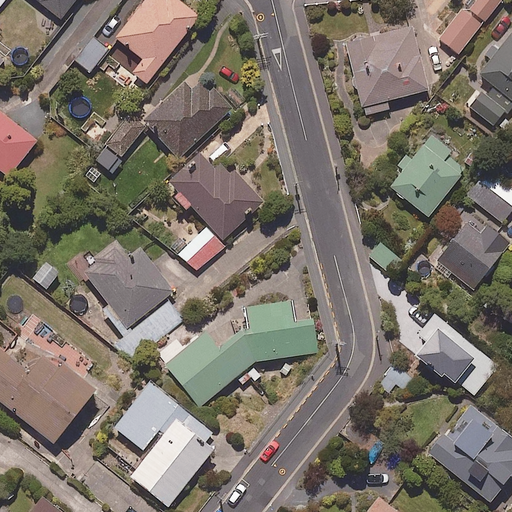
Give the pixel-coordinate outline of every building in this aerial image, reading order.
[(78,0),(36,0),(63,20),(78,0)] [(199,20),(173,0),(148,0),(117,40),(127,48),(117,60),(148,85),(199,20)] [(459,56),(503,0),(502,0),(478,0),(467,14),(463,11),(440,40),(459,56)] [(429,93),(412,29),(344,47),(363,119),(389,112),(387,104),(429,93)] [(511,113),(511,37),(479,78),(490,86),(468,113),(491,132),(505,114),(509,117),(511,113)] [(109,52),(94,39),(74,62),(90,75),(109,52)] [(233,111),(197,73),(143,123),(179,162),(233,111)] [(0,174),(8,181),(37,144),(0,115),(0,174)] [(125,120),(114,115),(106,134),(100,141),(107,145),(125,120)] [(146,130),(130,117),(110,143),(125,155),(146,130)] [(451,153),(432,138),(412,163),(406,159),(398,169),(404,174),(390,191),(428,220),(466,173),(447,158),(451,153)] [(118,161),(106,151),(96,163),(108,174),(118,161)] [(215,173),(201,158),(170,186),(209,229),(179,256),(196,274),(229,244),(225,240),(264,205),(226,163),(215,173)] [(511,212),(511,192),(485,174),(467,200),(503,225),(511,212)] [(480,236),(468,226),(438,263),(474,292),(510,247),(487,228),(480,236)] [(129,260),(116,244),(81,272),(127,331),(174,294),(140,251),(129,260)] [(59,275),(45,264),(33,280),(47,291),(59,275)] [(184,323),(167,303),(124,339),(142,359),(184,323)] [(296,326),(292,305),(245,312),(249,335),(239,336),(227,320),(167,366),(199,409),(256,365),(318,355),(313,323),(296,326)] [(463,342),(442,326),(415,362),(472,404),(499,368),(463,342)] [(28,376),(0,354),(0,407),(30,431),(32,429),(55,447),(95,396),(62,370),(60,373),(42,359),(28,376)] [(212,436),(149,387),(114,431),(148,458),(130,481),(168,511),(212,454),(203,447),(212,436)] [(511,479),(511,442),(470,410),(451,434),(448,432),(428,457),(491,506),(511,479)] [(57,511),(43,500),(33,511),(57,511)]
